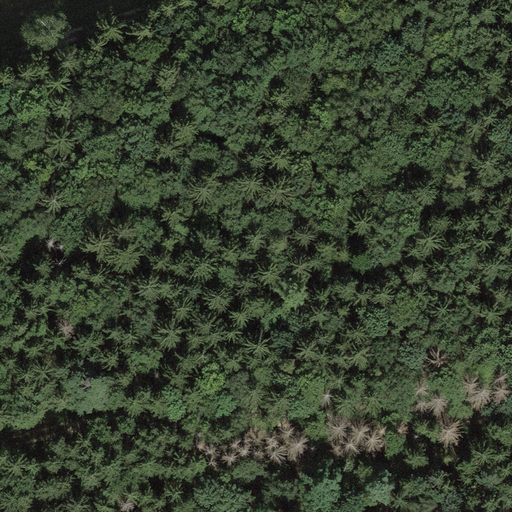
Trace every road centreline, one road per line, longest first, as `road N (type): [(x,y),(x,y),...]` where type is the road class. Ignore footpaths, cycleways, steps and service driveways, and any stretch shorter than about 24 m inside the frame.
road 1 (track): [(511,431),(136,419),(0,442)]
road 2 (track): [(6,511),(139,483),(471,434)]
road 3 (track): [(0,63),(202,0)]
